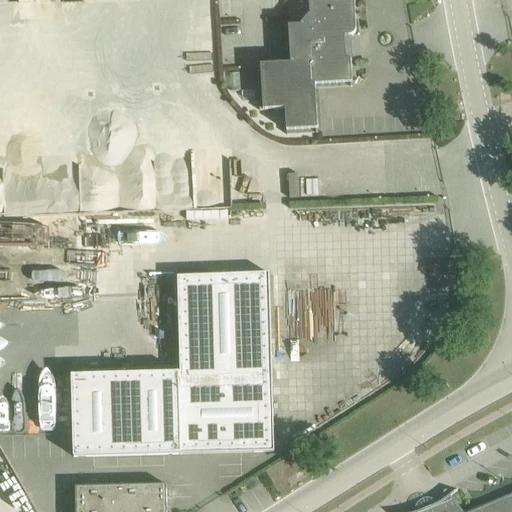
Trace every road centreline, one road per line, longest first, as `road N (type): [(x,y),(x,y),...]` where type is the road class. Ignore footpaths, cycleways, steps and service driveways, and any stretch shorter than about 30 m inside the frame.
road 1 (unclassified): [(293,511),(511,382)]
road 2 (unclassified): [(511,244),(456,0)]
road 3 (unknown): [(150,0),(157,68),(204,115)]
